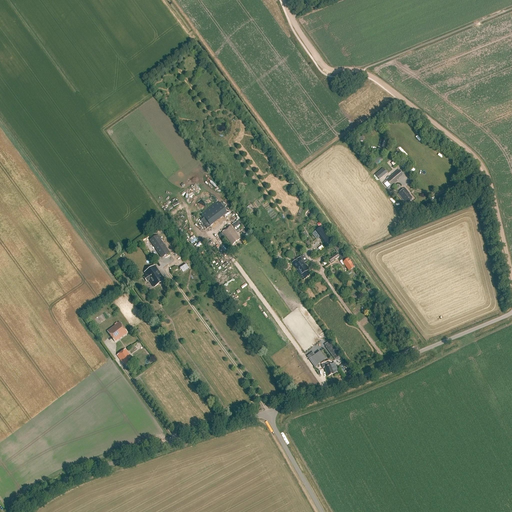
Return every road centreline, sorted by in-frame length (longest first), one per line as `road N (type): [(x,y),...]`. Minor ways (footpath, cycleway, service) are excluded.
road 1 (track): [(284,0),(325,68),(368,74),(477,158),(511,277)]
road 2 (unclassified): [(266,413),(511,312)]
road 3 (unknown): [(324,393),(214,234)]
road 4 (track): [(266,413),(163,268)]
road 5 (unclassified): [(18,511),(69,479),(176,441)]
